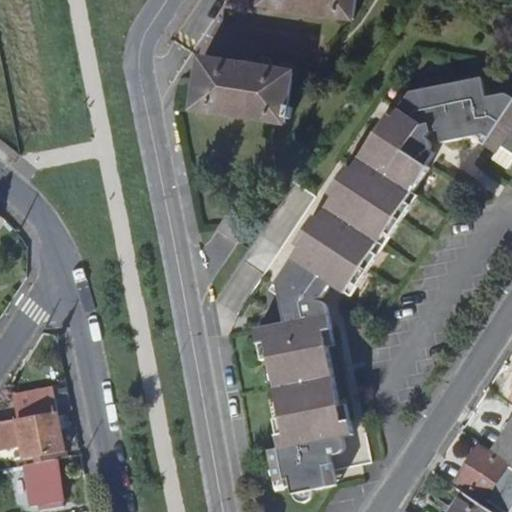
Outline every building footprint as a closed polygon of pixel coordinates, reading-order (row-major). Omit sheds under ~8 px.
[(263,0),(262,9),(354,22),(356,0),(263,0)] [(195,113),(286,126),(293,76),(260,71),(260,68),(236,65),(235,67),(202,62),(195,113)] [(399,78),(266,277),(279,286),(282,288),(285,306),(289,325),(259,331),(262,346),(269,345),(287,434),(281,436),(288,467),(310,462),(313,477),(376,464),(342,305),(348,296),(432,170),(408,154),(425,127),(439,125),(443,144),(485,136),(491,140),(486,148),(498,156),(496,160),(511,171),(511,168),(511,98),(510,97),(489,101),(485,81),(415,93),(416,90),(399,78)] [(219,230),(237,243),(246,229),(229,217),(219,230)] [(5,398),(15,403),(20,396),(10,389),(5,398)] [(0,441),(8,440),(9,444),(23,441),(27,460),(30,459),(36,458),(38,464),(59,460),(70,458),(57,390),(20,396),(15,403),(16,404),(20,420),(0,424),(0,441)] [(511,428),(495,454),(511,465),(511,428)] [(486,502),(508,469),(480,451),(459,483),(486,502)] [(27,466),(35,507),(67,501),(59,460),(38,464),(31,465),(27,466)] [(456,511),(487,511),(466,497),(456,511)]
